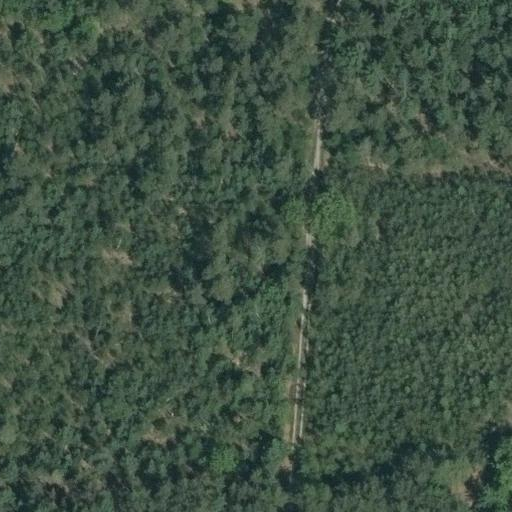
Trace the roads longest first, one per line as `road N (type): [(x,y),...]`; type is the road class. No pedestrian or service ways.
road 1 (track): [(339,0),(323,160),(313,183),(284,511)]
road 2 (track): [(511,164),(476,164),(425,142),(366,89),(334,46)]
